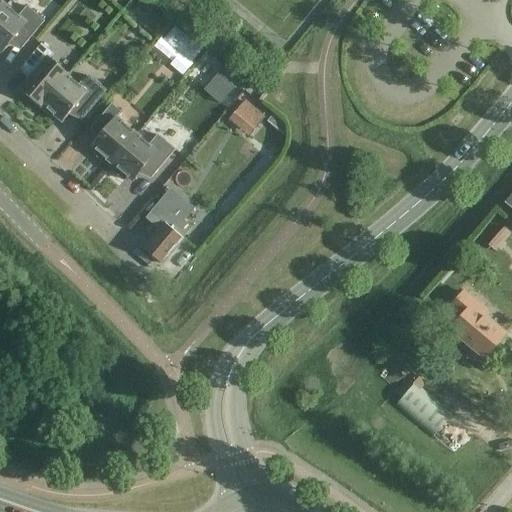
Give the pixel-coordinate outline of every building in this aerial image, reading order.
[(6,7),(0,13),(0,52),(1,53),(13,40),(22,48),(45,22),(27,7),(18,17),(6,7)] [(156,12),(148,21),(158,29),(166,20),(156,12)] [(41,108),(43,106),(68,77),(69,76),(49,59),(52,55),(42,45),(23,67),(33,76),(21,90),(41,108)] [(224,68),(210,84),(226,98),(240,82),(224,68)] [(68,77),(43,106),(62,123),(73,110),(83,118),(105,91),(88,76),(79,87),(68,77)] [(245,100),(228,120),(248,137),(265,117),(245,100)] [(109,168),(137,136),(118,119),(122,114),(111,105),(93,126),(103,134),(92,148),(97,152),(94,155),(109,168)] [(137,136),(109,168),(124,181),(127,178),(132,182),(143,168),(153,177),(175,150),(157,135),(149,146),(137,136)] [(153,238),(145,249),(162,264),(183,239),(182,239),(191,228),(184,222),(194,210),(182,199),(170,189),(145,219),(152,224),(153,225),(151,228),(152,236),(154,238),(153,238)] [(504,228),(488,246),(495,253),(511,234),(504,228)] [(484,359),(497,344),(505,335),(476,310),(480,306),(463,293),(451,307),(463,316),(451,331),(484,359)] [(396,406),(424,431),(432,437),(452,414),(415,383),(396,406)]
